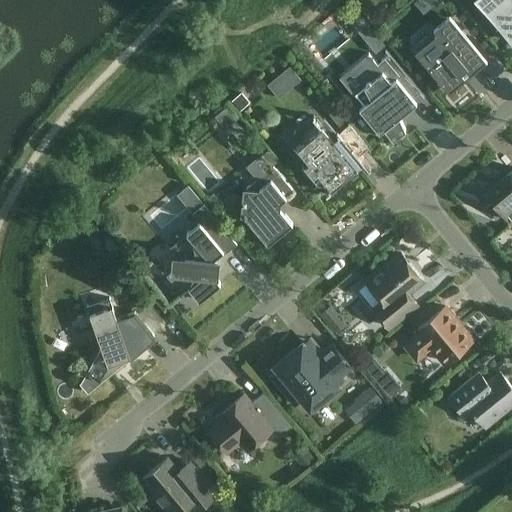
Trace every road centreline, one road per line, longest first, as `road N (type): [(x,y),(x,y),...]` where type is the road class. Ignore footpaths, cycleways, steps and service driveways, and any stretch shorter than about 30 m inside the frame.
road 1 (residential): [(102,447),(423,176)]
road 2 (residential): [(511,286),(423,176)]
